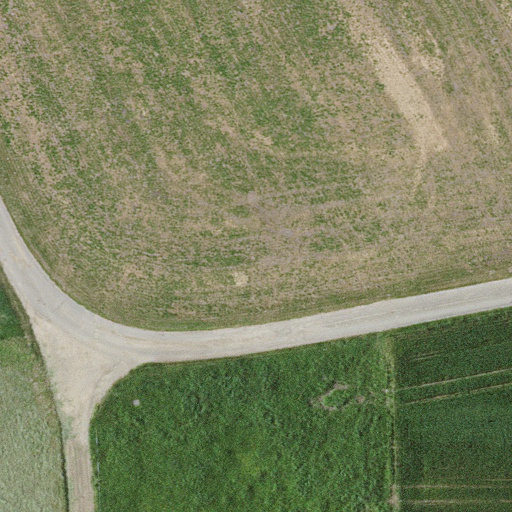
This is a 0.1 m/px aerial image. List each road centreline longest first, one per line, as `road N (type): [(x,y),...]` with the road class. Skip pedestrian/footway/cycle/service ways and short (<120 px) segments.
road 1 (residential): [(511,301),(209,357),(99,347),(30,287),(0,221)]
road 2 (track): [(99,347),(85,511)]
